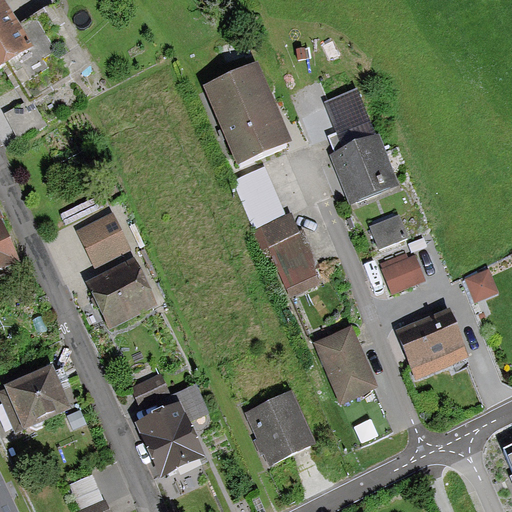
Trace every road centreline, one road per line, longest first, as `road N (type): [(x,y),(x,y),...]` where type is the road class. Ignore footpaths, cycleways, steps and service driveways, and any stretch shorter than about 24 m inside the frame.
road 1 (residential): [(152,511),(0,171)]
road 2 (residential): [(313,511),(511,412)]
